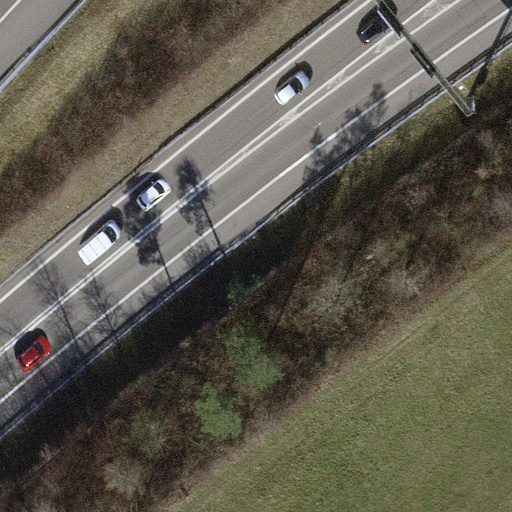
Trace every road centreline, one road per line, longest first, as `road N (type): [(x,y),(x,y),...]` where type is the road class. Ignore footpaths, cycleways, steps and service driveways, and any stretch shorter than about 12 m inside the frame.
road 1 (motorway): [(184,201),(320,123),(493,0)]
road 2 (motorway): [(184,201),(295,84),(403,0)]
road 3 (motorway): [(0,354),(184,201)]
